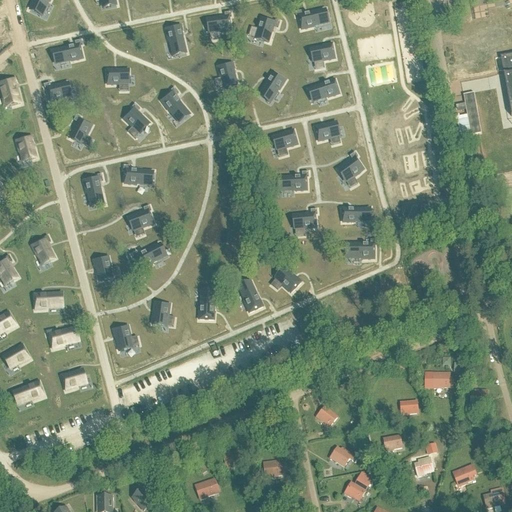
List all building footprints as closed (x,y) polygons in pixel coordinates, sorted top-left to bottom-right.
[(35,0),(32,8),(44,14),(49,5),(51,0),(35,0)] [(301,13),(295,14),(296,18),(298,18),(301,31),(314,28),(324,26),(321,13),(322,13),(321,12),(302,17),(301,13)] [(211,21),(207,21),(208,22),(210,35),(213,34),(218,34),(231,32),(229,18),(231,18),(231,17),(231,14),(225,15),(225,17),(225,19),(211,21)] [(258,33),(255,40),(268,44),(268,45),(269,45),(274,28),(278,29),(280,23),(276,22),(275,24),(262,20),(258,33)] [(180,28),(166,31),(170,44),(172,54),(185,51),(186,51),(180,28)] [(76,47),(57,52),(57,53),(57,52),(60,65),(70,63),(83,60),(80,47),(82,46),(81,42),(75,43),(76,47)] [(332,47),(311,51),(314,64),(322,63),(335,60),(332,47)] [(511,56),(500,58),(503,74),(504,76),(508,98),(511,118),(511,56)] [(219,68),(218,69),(222,82),(222,83),(224,90),(237,86),(237,87),(232,65),(219,68)] [(129,72),(107,72),(107,86),(121,86),(129,86),(129,73),(129,72)] [(274,74),(261,94),(262,95),(262,94),(273,101),(278,93),(279,93),(286,82),(274,74)] [(14,81),(0,84),(0,89),(2,98),(6,109),(21,105),(19,99),(14,81)] [(335,82),(312,90),(313,90),(317,103),(327,100),(339,96),(335,82)] [(50,85),(44,86),(45,91),(47,90),(50,104),(63,100),(71,98),(68,85),(69,85),(68,85),(51,89),(50,85)] [(173,94),(162,102),(170,113),(176,121),(187,112),(187,113),(188,112),(175,97),(178,94),(174,89),(171,92),(173,94)] [(463,96),(471,137),(481,135),(474,94),(463,96)] [(134,111),(124,121),(133,129),(140,135),(149,126),(150,126),(137,113),(140,110),(135,106),(132,109),(134,111)] [(77,125),(69,140),(70,141),(70,140),(82,146),(86,139),(86,138),(92,127),(90,126),(79,121),(80,119),(77,117),(74,123),(77,125)] [(336,124),(315,130),(318,143),(331,140),(339,138),(336,125),(336,124)] [(294,133),(273,139),(273,140),(273,139),(277,152),(285,150),(298,146),(294,133)] [(31,139),(17,143),(21,156),(23,163),(36,160),(36,157),(31,139)] [(352,161),(338,171),(338,172),(346,183),(353,178),(364,170),(356,159),(358,158),(355,154),(350,158),(352,161)] [(124,167),(123,172),(126,172),(125,186),(138,187),(148,187),(149,174),(150,174),(130,172),(130,168),(124,167)] [(302,178),(283,179),(283,180),(284,193),(294,193),(307,192),(307,178),(309,178),(308,174),(302,174),(302,178)] [(98,179),(84,182),(87,195),(88,195),(90,205),(103,202),(103,203),(99,183),(103,182),(102,176),(98,177),(98,179)] [(145,214),(128,220),(129,221),(134,233),(141,230),(154,226),(149,212),(151,212),(150,208),(144,210),(145,214)] [(366,209),(342,210),(343,224),(356,223),(366,223),(366,209)] [(311,216),(293,218),(294,218),(295,231),(303,231),(317,230),(315,216),(317,215),(317,211),(311,212),(311,216)] [(45,241),(33,248),(39,260),(41,264),(42,267),(55,261),(54,258),(47,245),(51,243),(48,238),(44,239),(45,241)] [(351,246),(351,247),(351,260),(361,260),(375,260),(375,246),(377,246),(377,243),(377,242),(370,242),(370,244),(370,246),(360,246),(351,246)] [(137,253),(131,256),(133,260),(135,259),(142,271),(143,270),(154,265),(162,260),(159,253),(156,248),(157,248),(156,248),(139,257),(137,253)] [(7,261),(0,265),(0,277),(2,280),(6,287),(18,280),(16,278),(9,265),(12,263),(9,258),(6,260),(7,261)] [(108,259),(94,262),(99,284),(100,284),(100,283),(113,280),(111,272),(111,271),(108,259)] [(285,270),(276,280),(282,285),(281,285),(291,295),(297,289),(301,284),(292,276),(285,269),(284,270),(285,270)] [(252,288),(240,294),(245,303),(244,303),(250,315),(263,309),(253,287),(252,288)] [(53,296),(34,297),(35,311),(49,310),(58,310),(57,296),(53,296)] [(200,308),(200,321),(214,322),(215,298),(214,298),(214,299),(201,298),(200,308)] [(156,305),(153,326),(153,327),(153,326),(167,328),(168,320),(168,318),(170,307),(156,305)] [(0,336),(5,334),(16,327),(9,315),(0,320),(0,336)] [(128,328),(114,332),(119,353),(120,353),(120,352),(133,349),(131,341),(131,340),(128,328)] [(52,332),(46,333),(47,337),(49,337),(50,342),(52,350),(66,347),(75,345),(72,331),(68,332),(53,336),(52,332)] [(7,358),(4,359),(11,371),(18,367),(30,360),(23,348),(7,357),(7,358)] [(80,373),(62,378),(66,392),(79,388),(86,386),(82,373),(80,373)] [(426,375),(426,389),(434,389),(434,391),(440,391),(440,389),(453,390),(453,380),(450,380),(450,375),(426,375)] [(22,391),(18,393),(23,405),(32,402),(44,398),(39,384),(22,391)] [(487,392),(475,392),(475,395),(471,395),(471,406),(471,408),(477,408),(477,406),(487,406),(487,395),(487,392)] [(408,416),(418,415),(417,403),(401,405),(402,416),(408,416)] [(323,422),(330,428),(337,419),(325,409),(318,418),(323,422)] [(402,450),(400,438),(384,441),(386,452),(392,451),(402,450)] [(353,463),(356,459),(342,450),(341,452),(337,450),(331,459),(330,460),(337,465),(337,464),(344,468),(349,461),(353,463)] [(240,454),(224,458),(226,469),(233,467),(233,468),(242,466),(240,454)] [(433,473),(430,459),(418,462),(419,465),(415,466),(418,479),(425,477),(424,476),(433,473)] [(280,463),(264,465),(266,480),(273,480),(273,478),(282,477),(281,474),(286,473),(285,465),(280,466),(280,463)] [(209,473),(205,466),(200,469),(203,476),(209,473)] [(465,485),(473,482),(472,478),(476,476),(472,467),(453,474),(459,489),(465,487),(465,485)] [(351,485),(345,496),(351,499),(351,498),(359,503),(372,481),(365,477),(362,482),(359,480),(355,487),(351,485)] [(142,492),(133,500),(143,511),(144,511),(155,503),(149,497),(156,491),(146,480),(138,487),(142,492)] [(215,481),(195,487),(200,500),(201,502),(207,500),(206,498),(215,495),(214,492),(218,491),(215,481)] [(484,498),(487,509),(493,508),(502,506),(500,494),(484,498)] [(98,511),(112,511),(112,498),(98,499),(98,511)]
